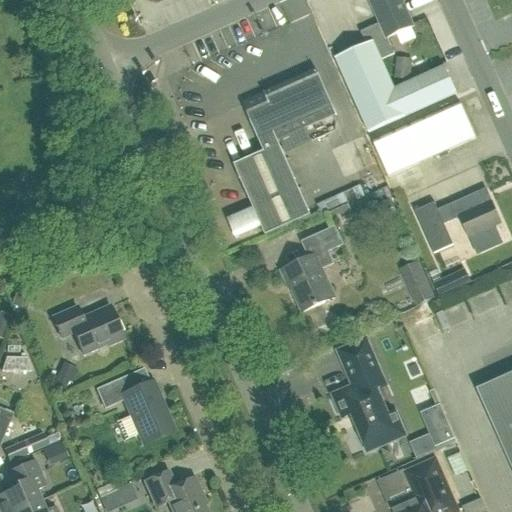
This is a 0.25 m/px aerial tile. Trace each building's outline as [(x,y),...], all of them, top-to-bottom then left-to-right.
[(413,27),(400,0),(367,0),(379,25),(360,34),(366,46),(335,60),(368,134),(456,95),(444,69),(394,91),(381,62),(394,56),(387,39),(413,27)] [(406,47),(419,42),(414,30),(401,35),(406,47)] [(336,117),(315,71),(263,94),(264,95),(241,104),(263,154),(234,167),(265,237),(310,217),(277,143),(280,142),(286,155),(312,144),(306,130),(336,117)] [(476,139),(459,102),(371,142),(388,178),(476,139)] [(414,213),(433,255),(453,247),(444,226),(459,219),(469,240),(471,239),(477,253),(499,243),(493,229),(501,225),(491,203),(484,206),(478,194),(437,212),(434,204),(414,213)] [(342,246),(335,229),(303,244),(310,259),(281,272),(287,287),(290,288),(301,314),(335,300),(322,270),(333,265),(327,253),(342,246)] [(194,268),(205,266),(199,240),(188,243),(194,268)] [(422,263),(405,271),(423,307),(439,299),(422,263)] [(123,340),(109,308),(81,320),(76,309),(52,320),(61,340),(73,334),(82,356),(106,345),(107,347),(123,340)] [(342,419),(351,416),(367,452),(403,436),(394,414),(386,418),(371,382),(380,378),(364,342),(337,354),(353,389),(333,397),(342,419)] [(7,378),(33,377),(32,359),(6,360),(7,378)] [(511,375),(476,391),(511,470),(511,375)] [(127,394),(121,380),(95,391),(104,411),(124,402),(141,442),(172,429),(152,384),(127,394)] [(428,438),(409,446),(414,459),(454,441),(439,407),(419,416),(428,438)] [(0,445),(13,416),(0,410),(0,445)] [(61,441),(58,434),(43,440),(41,436),(2,452),(6,464),(61,441)] [(0,496),(0,511),(17,511),(40,502),(35,492),(45,488),(34,462),(5,474),(13,491),(0,496)] [(456,511),(435,462),(405,475),(415,498),(401,504),(404,511),(456,511)] [(173,487),(167,473),(144,483),(155,509),(168,504),(171,511),(205,511),(203,507),(205,506),(193,479),(173,487)] [(104,511),(112,511),(141,504),(136,487),(101,497),(104,511)] [(45,511),(43,511),(40,502),(17,511),(55,511),(54,508),(45,511)]
